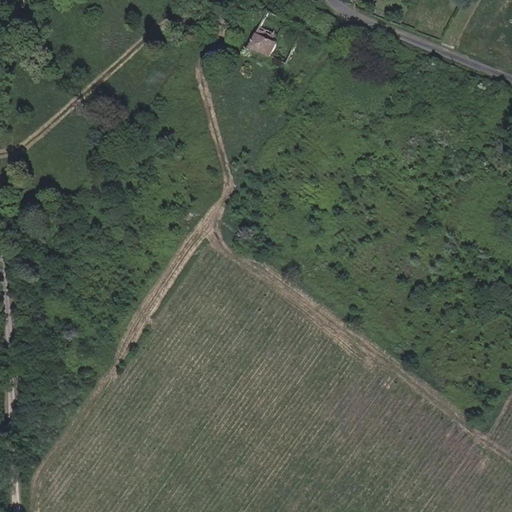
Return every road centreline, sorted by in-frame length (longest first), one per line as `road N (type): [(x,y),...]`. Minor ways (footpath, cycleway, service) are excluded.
road 1 (unclassified): [(0,255),(10,284),(24,511)]
road 2 (unclassified): [(336,0),(351,13),(511,71)]
